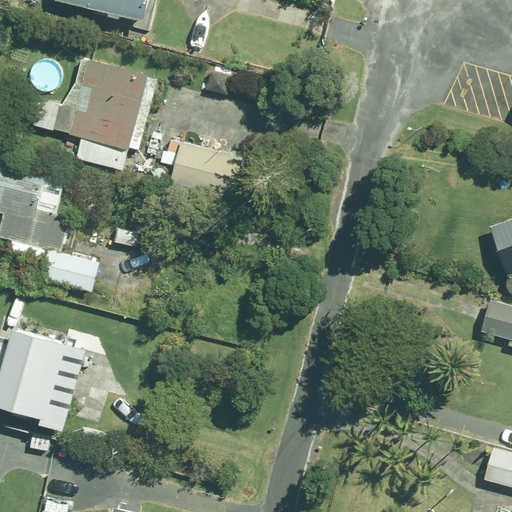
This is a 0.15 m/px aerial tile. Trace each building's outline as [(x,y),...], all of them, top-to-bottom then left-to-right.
[(150,0),(57,0),(146,20),(150,0)] [(158,77),(88,59),(77,107),(39,98),(33,123),(84,136),(78,158),(124,170),(130,147),(140,149),(158,77)] [(67,176),(0,158),(0,211),(5,213),(0,232),(0,236),(12,239),(9,251),(39,258),(34,275),(93,290),(101,261),(62,251),(71,217),(58,214),(67,176)] [(511,220),(490,230),(508,274),(511,272),(511,220)] [(511,304),(492,299),(483,329),(511,337),(511,340),(510,346),(511,346),(511,304)] [(0,401),(48,416),(71,342),(18,326),(12,346),(0,342),(0,401)] [(98,459),(111,434),(74,414),(61,439),(98,459)] [(511,449),(493,445),(484,478),(511,485),(511,449)]
